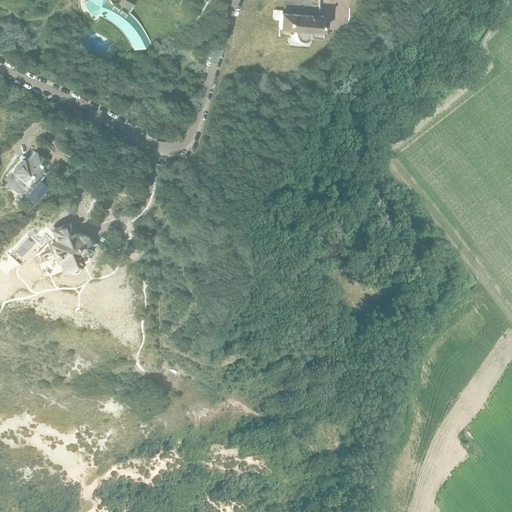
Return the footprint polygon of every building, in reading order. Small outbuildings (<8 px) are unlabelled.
[(126,13),(133,5),(124,0),(86,0),(81,3),(89,17),(97,13),(101,14),(108,18),(114,22),(118,25),(121,29),(124,32),(128,38),(130,41),(133,47),(147,41),(145,38),(144,36),(140,28),(136,22),(131,17),(127,14),(126,13)] [(323,16),(280,14),(279,36),(288,37),(289,34),(290,34),(291,35),(291,37),(292,39),(294,40),(296,41),(298,42),(300,42),(302,42),(303,41),(306,39),(307,37),(308,36),(308,35),(310,35),(311,38),(321,39),(323,16)] [(21,159),(7,176),(23,190),(23,189),(27,192),(24,196),(34,204),(48,188),(38,180),(41,176),(37,173),(46,162),(34,152),(25,162),(21,159)] [(66,205),(77,201),(72,187),(61,191),(66,205)] [(31,230),(27,234),(35,241),(42,233),(49,240),(54,238),(56,242),(50,244),(58,262),(60,261),(69,270),(69,271),(70,271),(71,272),(72,272),(73,272),(74,272),(74,271),(75,271),(76,270),(77,269),(77,268),(77,267),(77,266),(77,265),(75,261),(76,260),(75,259),(73,255),(88,248),(85,242),(84,242),(81,238),(81,237),(81,236),(80,236),(79,235),(78,235),(77,235),(76,235),(75,235),(74,236),(73,234),(70,235),(65,223),(51,230),(40,220),(31,230)]
